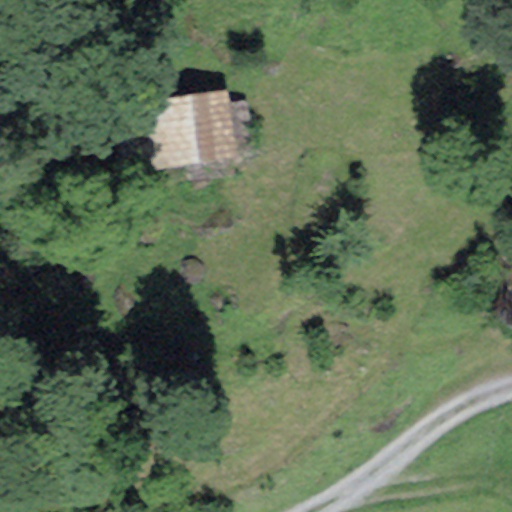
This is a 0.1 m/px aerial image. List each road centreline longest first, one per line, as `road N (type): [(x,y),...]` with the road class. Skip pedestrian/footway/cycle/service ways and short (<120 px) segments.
road 1 (track): [(330,511),(424,437),(511,399)]
road 2 (track): [(511,500),(499,494),(334,509)]
